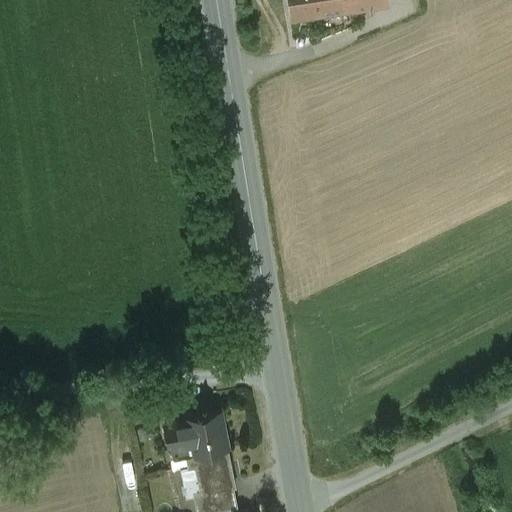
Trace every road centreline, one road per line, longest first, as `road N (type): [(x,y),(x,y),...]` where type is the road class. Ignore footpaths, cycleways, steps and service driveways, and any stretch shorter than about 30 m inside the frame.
road 1 (tertiary): [(276,372),(218,0)]
road 2 (residential): [(0,388),(145,391),(276,372)]
road 3 (unclassified): [(304,511),(511,410)]
road 4 (tertiary): [(299,511),(276,372)]
